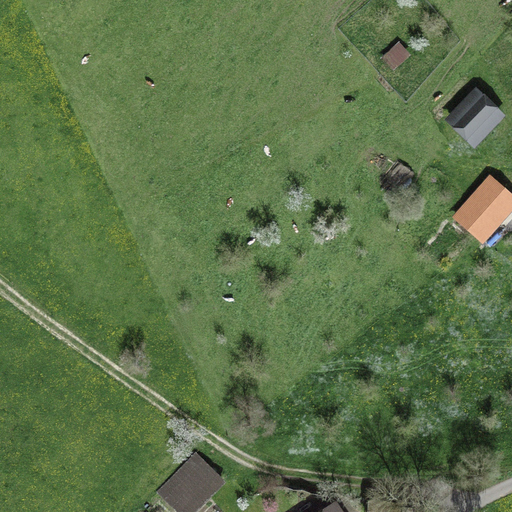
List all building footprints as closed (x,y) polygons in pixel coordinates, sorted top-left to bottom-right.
[(412,61),(403,52),(386,69),(396,78),(412,61)] [(481,97),(459,120),(474,135),(496,112),(481,97)] [(511,213),(511,200),(507,194),(485,212),(497,227),(511,213)] [(158,492),(176,511),(190,511),(221,483),(195,456),(158,492)] [(369,511),(415,511),(402,510),(402,504),(370,503),(369,511)]
